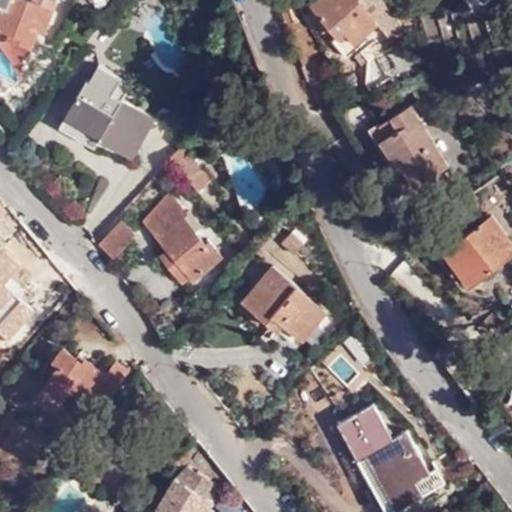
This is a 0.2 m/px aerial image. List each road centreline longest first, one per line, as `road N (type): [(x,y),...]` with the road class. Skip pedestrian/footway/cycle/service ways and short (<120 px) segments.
road 1 (residential): [(251,0),(413,360),(511,475)]
road 2 (residential): [(280,511),(147,332),(0,159)]
